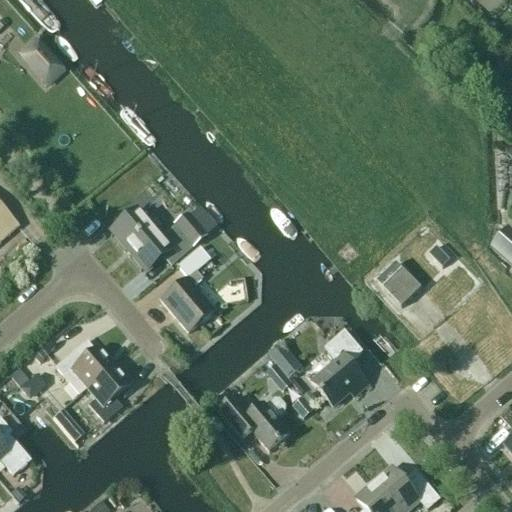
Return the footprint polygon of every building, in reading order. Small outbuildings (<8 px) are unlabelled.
[(62,73),(35,43),(20,57),(47,87),(62,73)] [(485,80),(470,64),(459,74),(474,90),(485,80)] [(511,88),(510,87),(493,104),(511,122),(511,120),(511,88)] [(135,202),(158,233),(193,207),(170,176),(135,202)] [(0,207),(0,244),(18,229),(0,207)] [(172,228),(173,229),(160,240),(138,214),(110,238),(140,273),(160,256),(170,268),(191,250),(192,251),(206,239),(186,216),(172,228)] [(100,219),(86,226),(94,244),(108,238),(100,219)] [(511,252),(511,228),(500,242),(511,252)] [(450,263),(437,249),(429,257),(442,271),(450,263)] [(187,335),(212,314),(191,289),(201,281),(195,274),(209,262),(198,250),(177,268),(187,280),(160,303),(187,335)] [(401,310),(420,291),(396,266),(376,285),(401,310)] [(353,399),(368,387),(350,365),(362,355),(344,334),(317,356),(318,357),(325,351),(336,364),(312,384),(306,377),(305,378),(332,410),(350,395),(353,399)] [(86,392),(113,368),(97,350),(94,353),(86,343),(73,354),(54,370),(69,387),(68,387),(77,398),(86,391),(86,392)] [(40,351),(32,358),(38,365),(46,359),(40,351)] [(290,356),(276,368),(288,383),(302,371),(290,356)] [(113,368),(86,392),(95,402),(87,409),(102,426),(121,410),(113,401),(129,387),(113,368)] [(36,376),(19,391),(29,402),(46,388),(36,376)] [(309,394),(303,400),(311,409),(317,404),(309,394)] [(266,409),(264,406),(251,417),(236,400),(217,416),(236,438),(247,429),(269,455),(290,437),(278,423),(287,415),(287,409),(280,401),(275,401),(266,409)] [(303,400),(292,409),(303,422),(314,413),(303,400)] [(61,413),(54,419),(61,428),(68,422),(61,413)] [(0,463),(6,470),(12,478),(30,464),(23,455),(8,438),(11,435),(0,422),(0,463)] [(511,457),(511,440),(503,448),(511,457)] [(374,486),(395,511),(408,511),(419,503),(426,511),(427,511),(439,502),(420,479),(408,489),(392,471),(374,486)] [(395,511),(374,486),(356,502),(364,511),(395,511)] [(17,488),(9,495),(17,504),(25,498),(17,488)]
